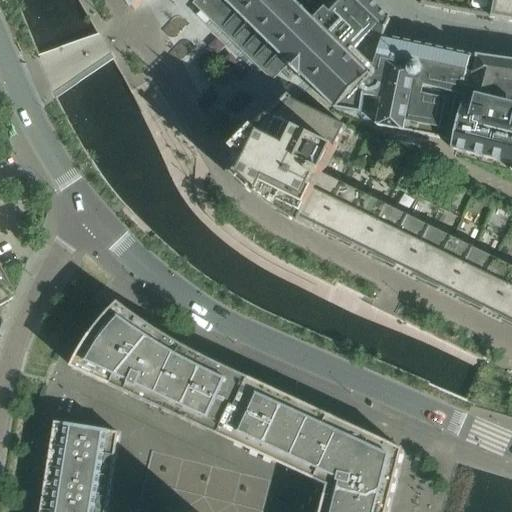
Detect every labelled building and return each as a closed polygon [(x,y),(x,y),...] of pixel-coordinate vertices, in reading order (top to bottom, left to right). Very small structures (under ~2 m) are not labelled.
[(127,0),(134,9),(143,0),(127,0)] [(384,40),(390,20),(371,1),(372,1),(371,0),(351,0),(341,11),(329,0),(197,0),(194,4),(273,82),(282,72),(290,79),(296,73),(300,78),(300,80),(302,80),(302,77),(306,81),(306,80),(318,93),(319,94),(333,107),(332,107),(334,108),(336,110),(335,110),(337,112),(370,77),(375,63),(359,47),(368,37),(376,44),(372,47),(378,54),(384,40)] [(329,0),(341,11),(351,0),(329,0)] [(511,22),(511,0),(424,0),(423,2),(421,6),(511,22)] [(458,126),(473,74),(468,73),(472,58),(466,57),(448,53),(448,52),(413,45),(413,46),(389,40),(388,41),(384,40),(378,54),(375,63),(370,77),(337,112),(351,114),(379,119),(377,127),(448,141),(452,124),(458,126)] [(511,61),(503,60),(502,62),(477,59),(477,60),(473,74),(458,126),(452,150),(511,165),(511,172),(511,173),(511,172),(511,61)] [(323,174),(346,128),(291,101),(289,99),(235,153),(234,155),(233,156),(233,158),(232,159),(231,159),(231,162),(232,162),(232,163),(232,165),(232,166),(232,168),(233,170),(232,170),(233,172),(236,175),(239,178),(259,197),(276,209),(299,224),(323,174)] [(511,267),(323,174),(299,224),(511,327),(511,267)] [(12,298),(0,275),(0,306),(4,304),(3,302),(12,298)] [(25,511),(388,511),(404,451),(353,428),(277,393),(272,390),(248,379),(223,367),(217,365),(196,354),(145,323),(135,316),(128,311),(119,304),(102,298),(98,303),(93,308),(86,316),(80,324),(74,333),(68,342),(63,351),(58,361),(55,369),(52,376),(49,384),(46,392),(44,401),(40,421),(25,511)]
